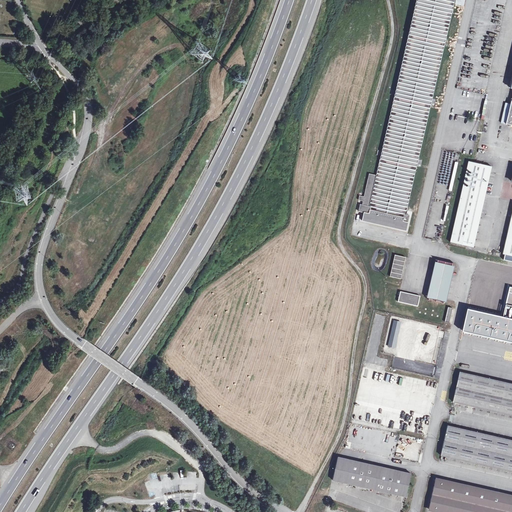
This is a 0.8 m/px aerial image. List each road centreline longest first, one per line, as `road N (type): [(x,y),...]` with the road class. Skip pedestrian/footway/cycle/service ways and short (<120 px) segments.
road 1 (unclassified): [(41,45),(81,87),(87,124),(39,260),(46,306),(65,329),(178,411),(254,493),(286,511)]
road 2 (motorway): [(21,511),(235,183),(311,0)]
road 3 (motorway): [(288,0),(193,213),(0,504)]
road 4 (track): [(388,0),(392,39),(339,225),(339,244),(365,276),(349,396),(341,430),(298,511)]
